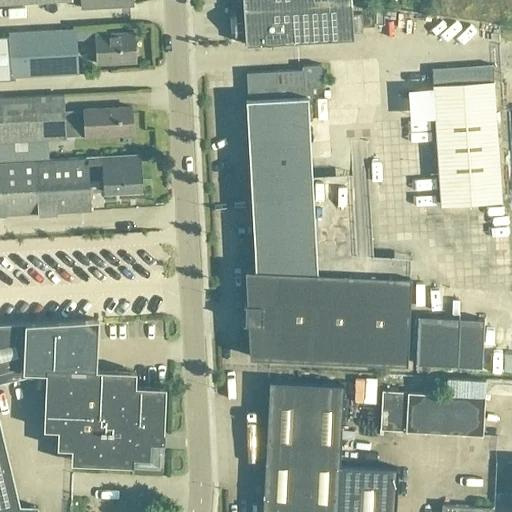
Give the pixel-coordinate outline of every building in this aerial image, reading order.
[(132,0),(82,0),(83,9),(132,6),(132,0)] [(242,0),(243,9),(234,9),(236,40),(245,40),(246,46),(354,40),(351,0),(242,0)] [(0,77),(78,74),(76,30),(0,34),(0,77)] [(96,35),(98,65),(137,63),(135,33),(96,35)] [(248,73),(249,100),(246,100),(257,269),(245,269),(246,303),(243,303),(243,304),(245,304),(244,321),(243,321),(242,322),(247,323),(249,357),(407,364),(411,276),(318,272),(318,271),(308,98),(314,97),(313,88),(324,87),(323,65),(303,66),(303,70),(248,73)] [(501,202),(493,81),(433,85),(441,206),(501,202)] [(0,100),(0,141),(66,138),(66,136),(85,135),(86,137),(133,134),(132,108),(64,112),(63,96),(61,97),(7,100),(0,100)] [(105,192),(141,190),(139,155),(87,158),(88,178),(104,177),(105,192)] [(0,216),(90,211),(88,178),(87,158),(0,162),(0,216)] [(490,236),(491,214),(474,213),(473,236),(490,236)] [(511,264),(511,242),(501,243),(503,265),(511,264)] [(415,365),(458,367),(481,368),(484,320),(418,316),(415,365)] [(0,419),(0,381),(26,376),(26,369),(46,370),(43,429),(58,429),(57,447),(72,448),(71,462),(133,465),(133,466),(159,467),(161,443),(165,442),(166,431),(162,431),(164,388),(133,388),(134,373),(94,371),(96,319),(0,324),(0,455),(8,454),(0,419)] [(480,386),(480,370),(448,371),(448,387),(480,386)] [(380,407),(380,377),(358,377),(358,407),(380,407)] [(394,511),(397,469),(341,466),(345,386),(271,381),(264,511),(394,511)] [(383,429),(483,434),(484,434),(486,397),(384,392),(383,429)] [(8,454),(0,455),(0,511),(38,511),(39,506),(21,505),(8,454)]
